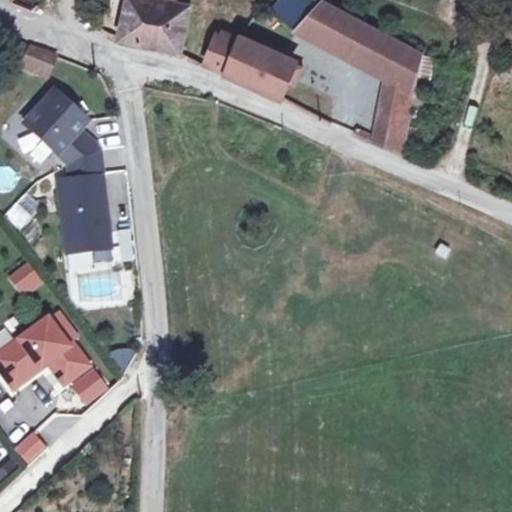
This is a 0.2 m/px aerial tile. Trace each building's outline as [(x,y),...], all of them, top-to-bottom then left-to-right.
[(168,6),(147,3),(132,0),(124,0),(118,45),(181,54),(188,9),(168,6)] [(278,0),(271,9),(294,28),(314,3),(310,0),(278,0)] [(386,78),(415,94),(421,55),(323,5),(306,39),(386,78)] [(219,54),(222,38),(216,36),(211,52),(219,54)] [(238,44),(222,38),(219,54),(211,52),(208,51),(204,64),(280,98),(288,76),(292,64),(239,39),(238,44)] [(52,58),(28,50),(21,68),(45,78),(52,58)] [(304,68),(292,64),(288,76),(300,80),(304,68)] [(406,156),(415,94),(386,78),(376,142),(406,156)] [(84,123),(53,93),(23,126),(68,166),(72,183),(57,184),(64,239),(87,238),(87,253),(110,250),(98,151),(77,133),(84,123)] [(27,192),(3,215),(18,231),(42,208),(27,192)] [(131,231),(113,231),(113,255),(131,255),(131,231)] [(87,238),(64,239),(65,255),(87,253),(87,238)] [(21,299),(43,284),(28,262),(6,276),(21,299)] [(112,328),(128,326),(127,310),(110,312),(112,328)] [(47,321),(0,355),(0,372),(10,386),(36,367),(39,371),(48,365),(63,385),(87,367),(72,346),(67,349),(47,321)] [(13,390),(39,371),(36,367),(10,386),(13,390)] [(93,374),(73,389),(85,405),(104,389),(93,374)] [(31,432),(13,451),(28,466),(47,447),(31,432)]
